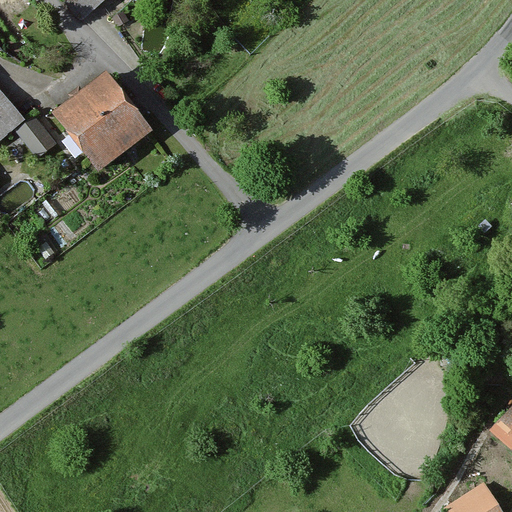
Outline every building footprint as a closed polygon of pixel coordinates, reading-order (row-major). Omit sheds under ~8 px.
[(75,0),(92,19),(113,0),(75,0)] [(104,78),(53,116),(98,174),(148,136),(104,78)] [(17,126),(37,158),(61,143),(40,111),(17,126)] [(511,411),(488,437),(511,459),(511,411)] [(444,511),(501,511),(484,485),(444,511)]
